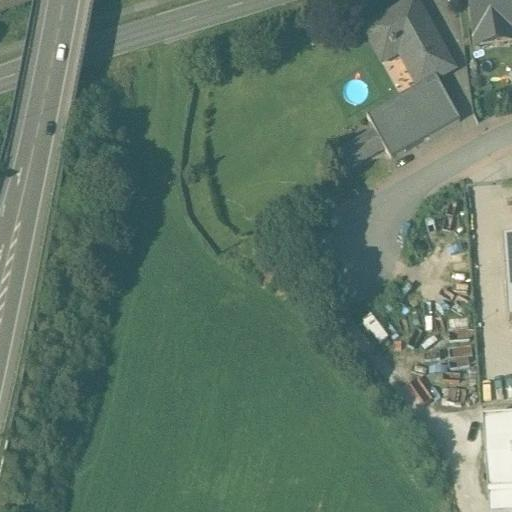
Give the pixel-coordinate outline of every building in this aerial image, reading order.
[(511,0),(468,0),(475,46),(501,43),(500,33),(511,30),(511,0)] [(415,2),(364,29),(382,62),(399,53),(419,89),(436,80),(452,71),(415,2)] [(419,89),(367,117),(374,131),(384,149),(391,161),(459,123),(436,80),(419,89)] [(374,131),(332,154),(342,172),(384,149),(374,131)] [(511,240),(503,241),(509,323),(511,322),(511,240)] [(382,347),(393,340),(379,318),(368,325),(382,347)] [(511,423),(482,426),(487,498),(511,496),(511,423)]
